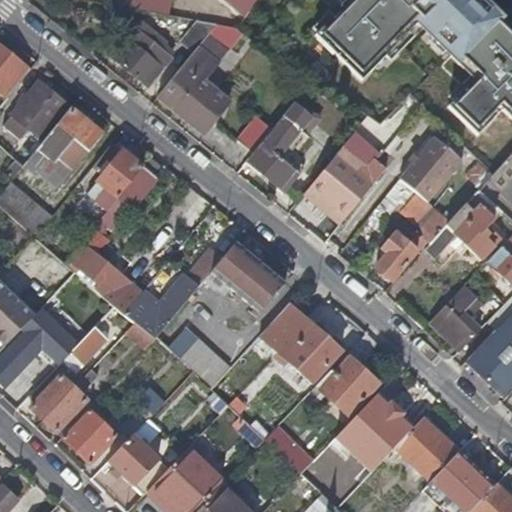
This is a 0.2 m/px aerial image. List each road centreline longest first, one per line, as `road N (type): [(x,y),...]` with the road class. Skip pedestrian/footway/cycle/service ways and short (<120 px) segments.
road 1 (residential): [(511,448),(342,289),(0,2)]
road 2 (residential): [(0,420),(97,511)]
